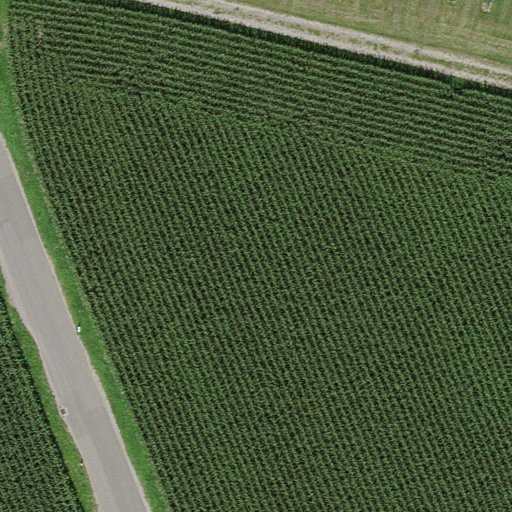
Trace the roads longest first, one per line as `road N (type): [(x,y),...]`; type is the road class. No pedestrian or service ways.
road 1 (track): [(168,0),(511,81)]
road 2 (unclassified): [(0,198),(124,511)]
